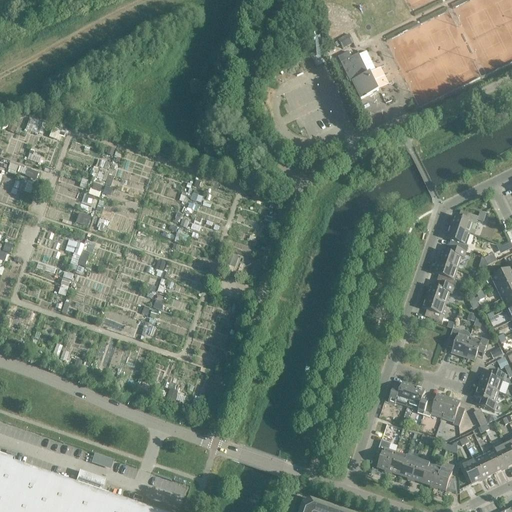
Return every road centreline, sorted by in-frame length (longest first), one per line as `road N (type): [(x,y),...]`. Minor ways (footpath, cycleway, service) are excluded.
road 1 (unclassified): [(214,447),(304,181),(511,79)]
road 2 (residential): [(0,362),(214,447)]
road 3 (residential): [(387,361),(440,208),(491,183)]
road 4 (residential): [(214,447),(346,493)]
road 5 (residential): [(346,493),(387,361)]
